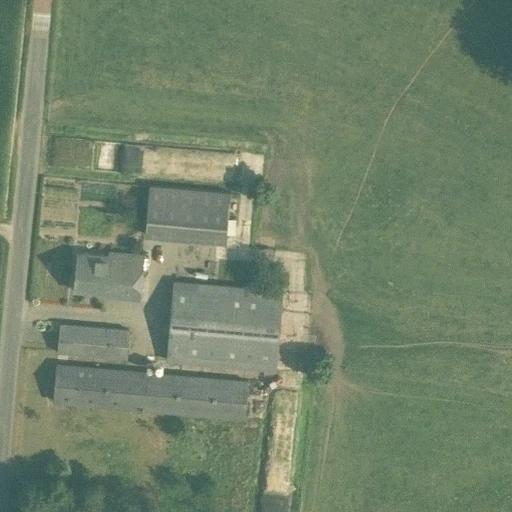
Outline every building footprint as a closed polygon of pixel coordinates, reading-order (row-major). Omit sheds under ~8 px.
[(235,234),(235,218),(227,218),(229,192),(150,184),(145,234),(225,240),(226,233),(235,234)] [(78,251),(74,289),(104,293),(104,295),(140,299),(145,255),(108,251),(107,255),(78,251)] [(281,290),(174,280),(166,360),(276,369),(281,290)] [(128,328),(61,322),(58,352),(127,358),(128,328)] [(245,416),(248,379),(57,362),(54,401),(245,416)]
